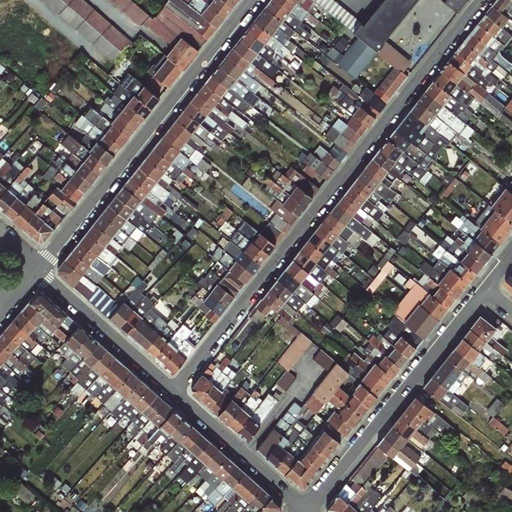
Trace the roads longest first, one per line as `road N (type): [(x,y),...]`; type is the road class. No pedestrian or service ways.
road 1 (residential): [(170,393),(481,0)]
road 2 (residential): [(39,269),(252,0)]
road 3 (residential): [(482,286),(303,507)]
road 4 (residential): [(39,269),(170,393)]
road 5 (residential): [(170,393),(303,507)]
